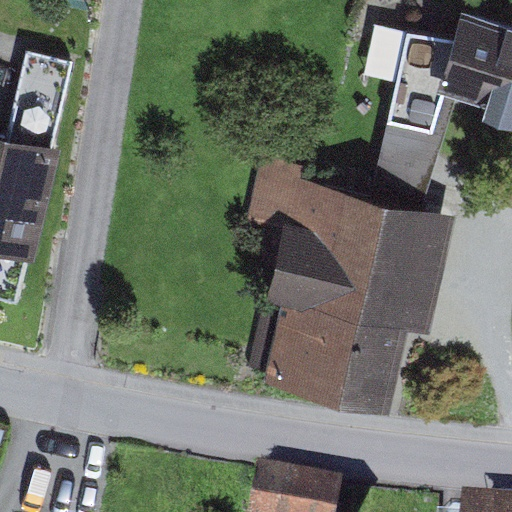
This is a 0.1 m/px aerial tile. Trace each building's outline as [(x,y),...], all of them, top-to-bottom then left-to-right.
[(511,24),(461,9),(453,35),(409,29),(371,187),(419,206),(456,92),(511,108),(511,24)] [(70,60),(22,49),(3,132),(51,143),(70,60)] [(0,239),(28,246),(51,143),(3,132),(0,131),(0,239)] [(293,170),(265,164),(253,215),(282,222),(251,363),(270,367),(265,373),(388,401),(406,320),(422,324),(447,212),(419,206),(291,177),(293,170)] [(335,511),(340,480),(265,467),(257,511),(335,511)] [(511,511),(511,498),(462,492),(460,511),(511,511)]
